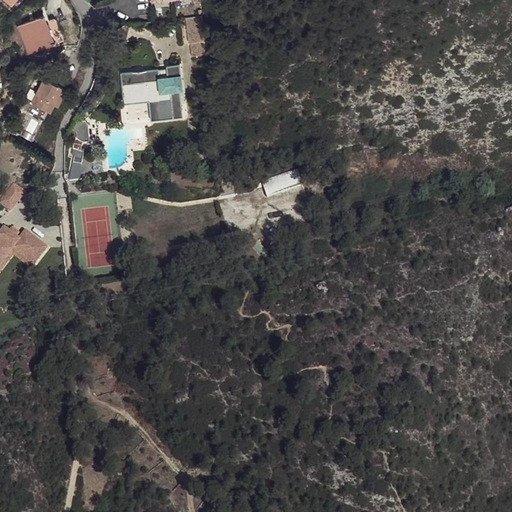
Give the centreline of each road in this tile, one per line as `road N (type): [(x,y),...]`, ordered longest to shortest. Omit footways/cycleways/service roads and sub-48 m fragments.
road 1 (track): [(58,174),(82,455),(65,511)]
road 2 (track): [(196,511),(180,463),(76,385)]
road 3 (residential): [(81,0),(90,32),(85,74),(64,128),(58,174)]
